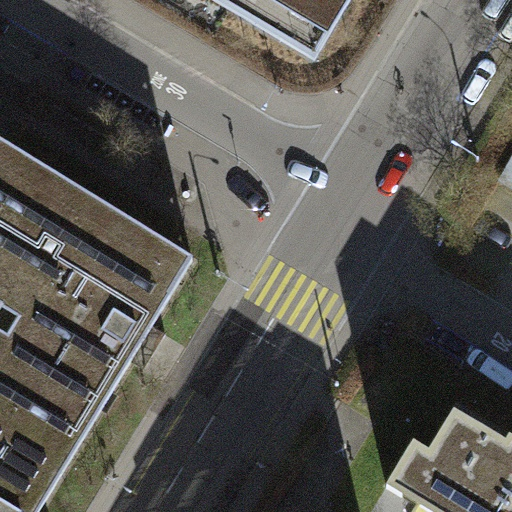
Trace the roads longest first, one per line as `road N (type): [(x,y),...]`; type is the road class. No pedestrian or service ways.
road 1 (residential): [(23,0),(353,195)]
road 2 (residential): [(331,232),(157,511)]
road 3 (residential): [(474,0),(353,195)]
road 4 (residential): [(511,342),(331,232)]
